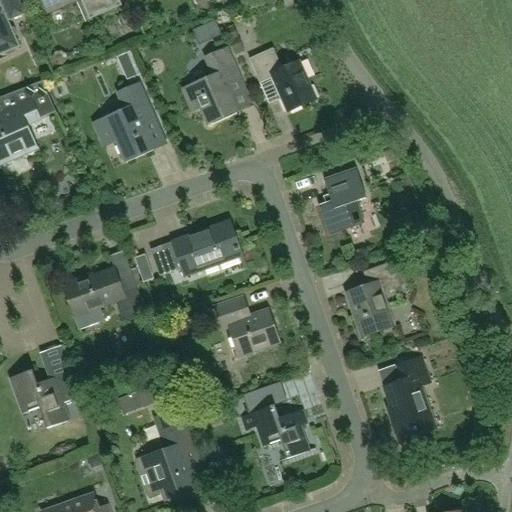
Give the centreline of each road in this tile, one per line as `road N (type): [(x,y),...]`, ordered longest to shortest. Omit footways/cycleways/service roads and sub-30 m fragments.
road 1 (residential): [(370,487),(372,463),(273,186),(258,169),(14,251),(0,249)]
road 2 (unclassified): [(511,359),(443,180),(352,66),(325,0)]
road 3 (residential): [(370,487),(397,499),(459,475),(509,476)]
